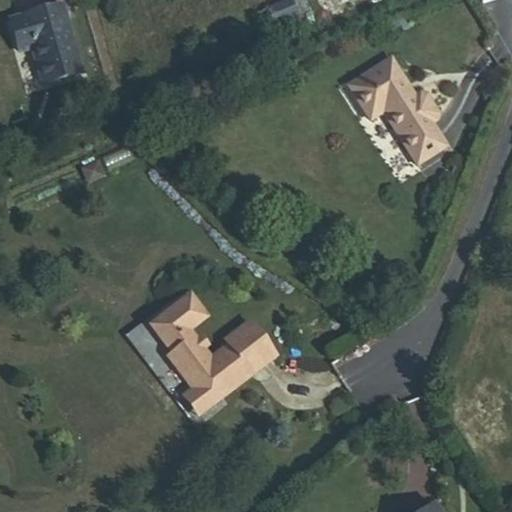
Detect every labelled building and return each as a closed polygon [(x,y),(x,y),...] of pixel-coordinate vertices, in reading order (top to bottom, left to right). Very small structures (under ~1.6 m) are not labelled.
[(27,95),(65,83),(44,16),(0,29),(0,55),(2,64),(16,59),(27,95)] [(252,40),(273,32),(267,16),(246,24),(252,40)] [(412,122),(417,120),(419,113),(408,94),(402,92),(397,95),(375,56),(330,81),(351,117),(364,109),(395,164),(426,146),(412,122)] [(178,394),(255,341),(232,306),(206,324),(209,329),(190,342),(169,311),(188,298),(173,276),(132,304),(152,334),(147,337),(171,371),(165,375),(178,394)] [(443,511),(425,490),(399,511),(443,511)]
